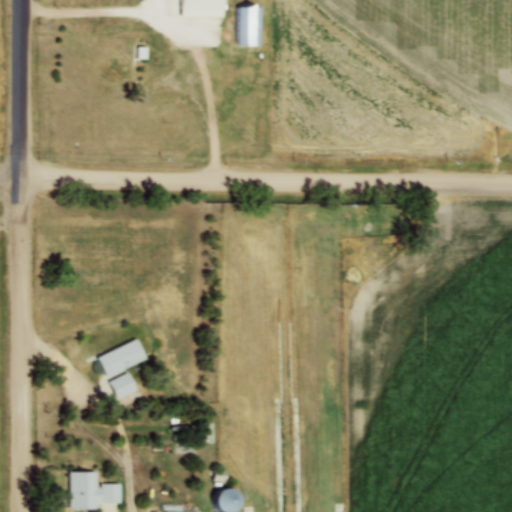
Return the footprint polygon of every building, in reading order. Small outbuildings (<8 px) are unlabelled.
[(233,6),(232,42),(256,42),(257,6),(233,6)] [(94,358),(103,376),(142,357),(133,339),(94,358)] [(106,384),(113,399),(133,390),(126,375),(106,384)] [(63,474),(64,511),(99,510),(99,504),(118,504),(118,484),(99,484),(99,490),(92,490),(92,474),(63,474)] [(226,511),(230,511),(233,508),(234,505),(235,502),(235,498),(234,495),(231,492),(228,490),(225,489),(221,490),(217,492),(214,494),(213,498),(212,502),(213,506),(216,509),(219,511),(223,511),(226,511)]
